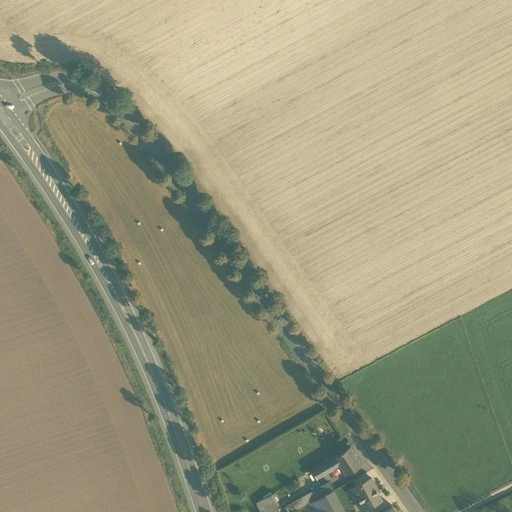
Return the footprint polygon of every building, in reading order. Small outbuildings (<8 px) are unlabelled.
[(338,465),(344,474),(345,474),(360,464),(350,448),(334,458),(338,465)] [(311,471),(316,479),(338,465),(334,458),(311,471)] [(357,503),(361,510),(380,500),(374,489),(376,488),(370,478),(352,487),(358,498),(360,502),(357,503)] [(319,498),(332,491),(327,482),(315,489),(319,498)] [(354,500),(358,498),(352,487),(348,490),(354,500)] [(310,503),(319,498),(315,489),(284,506),(287,511),(292,511),(299,509),(310,503)] [(310,503),(315,511),(341,511),(343,511),(332,491),(319,498),(310,503)] [(274,493),(255,503),(259,511),(280,511),(275,502),(278,501),(274,493)]
